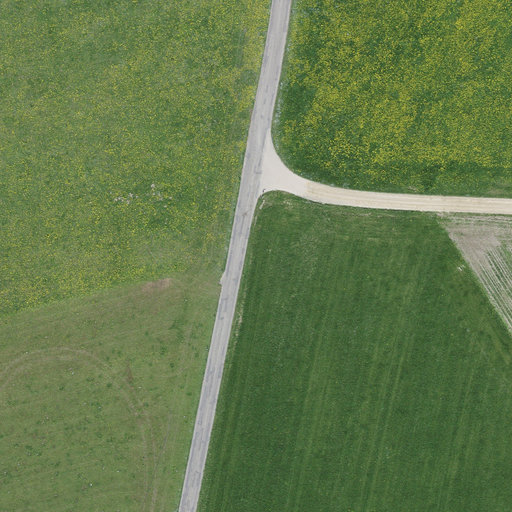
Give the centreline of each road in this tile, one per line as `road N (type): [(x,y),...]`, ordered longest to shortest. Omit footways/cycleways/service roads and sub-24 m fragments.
road 1 (unclassified): [(189,511),(281,0)]
road 2 (track): [(253,172),(339,197),(511,207)]
